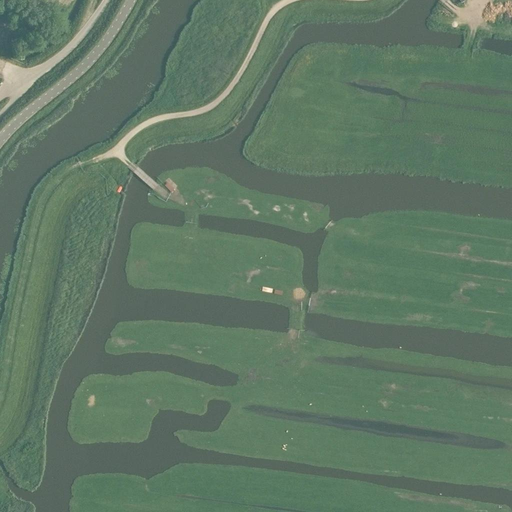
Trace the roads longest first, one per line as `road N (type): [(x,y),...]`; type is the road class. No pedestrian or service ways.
road 1 (track): [(284,0),(217,99),(150,119),(96,157)]
road 2 (tertiary): [(129,0),(87,63),(0,137)]
